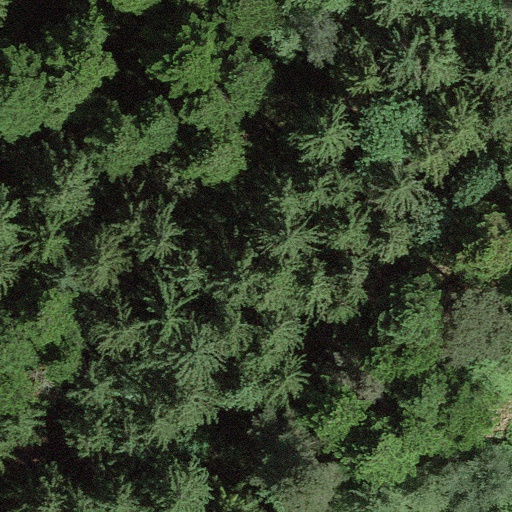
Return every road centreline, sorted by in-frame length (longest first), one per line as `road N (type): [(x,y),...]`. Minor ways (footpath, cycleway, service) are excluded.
road 1 (track): [(511,131),(457,198),(237,394),(314,511)]
road 2 (track): [(237,394),(0,459)]
